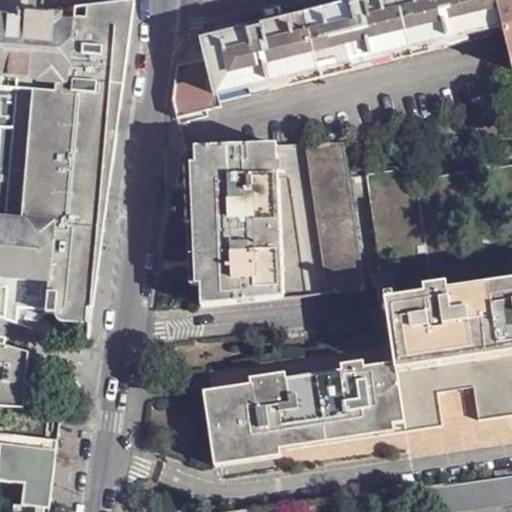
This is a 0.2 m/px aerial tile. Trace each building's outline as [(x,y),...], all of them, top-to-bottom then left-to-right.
[(174,99),(178,117),(205,112),(209,110),(224,106),(223,101),(504,32),(495,0),(374,0),(205,41),(210,60),(178,67),(174,99)] [(511,0),(495,0),(504,32),(511,62),(511,0)] [(0,128),(2,128),(0,153),(0,307),(25,310),(26,292),(15,290),(16,277),(51,280),(47,313),(56,314),(58,319),(60,322),(63,323),(91,326),(98,282),(95,281),(106,163),(114,164),(118,136),(108,135),(115,62),(129,64),(136,2),(77,9),(75,24),(61,23),(62,17),(20,13),(19,19),(0,17),(0,128)] [(129,64),(115,62),(108,135),(118,136),(119,129),(128,70),(129,64)] [(315,144),(336,294),(365,289),(344,143),(315,144)] [(336,294),(315,144),(305,145),(326,295),(336,294)] [(202,306),(278,303),(273,146),(196,150),(202,306)] [(114,164),(106,163),(95,281),(98,282),(103,247),(105,234),(114,164)] [(372,169),(373,174),(413,167),(412,163),(372,169)] [(511,164),(494,167),(436,177),(433,165),(413,167),(373,174),(366,175),(385,293),(394,292),(395,297),(425,292),(424,285),(447,281),(448,289),(511,279),(511,164)] [(511,279),(448,289),(425,292),(395,297),(394,292),(385,293),(395,362),(511,344),(511,279)] [(424,285),(425,292),(448,289),(447,281),(424,285)] [(397,370),(511,352),(511,344),(395,362),(397,370)] [(0,409),(24,412),(29,355),(0,346),(0,409)] [(511,352),(397,370),(406,430),(442,424),(437,391),(474,386),(479,424),(511,419),(511,352)] [(315,373),(324,442),(406,430),(397,370),(395,362),(366,366),(343,369),(315,373)] [(250,378),(251,384),(287,378),(286,372),(250,378)] [(211,390),(222,465),(282,456),(281,449),(324,442),(315,373),(287,378),(251,384),(211,390)] [(217,465),(222,465),(211,390),(205,391),(217,465)] [(0,481),(24,485),(21,506),(49,509),(58,442),(0,434),(0,481)] [(511,474),(423,488),(427,511),(447,511),(511,502),(511,474)] [(346,498),(323,501),(325,511),(331,511),(351,510),(347,500),(346,498)] [(325,511),(323,501),(286,506),(286,511),(325,511)] [(144,510),(144,511),(189,511),(189,503),(144,510)]
